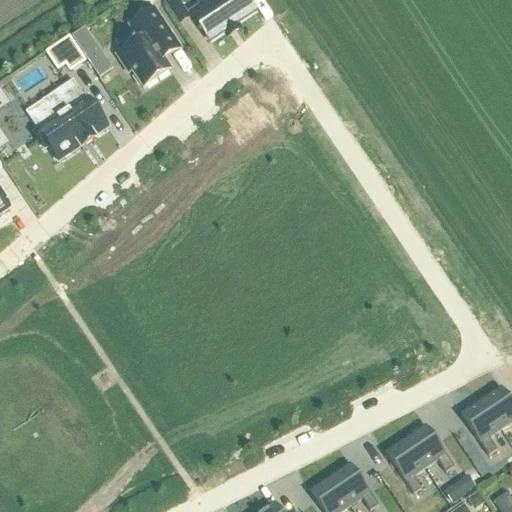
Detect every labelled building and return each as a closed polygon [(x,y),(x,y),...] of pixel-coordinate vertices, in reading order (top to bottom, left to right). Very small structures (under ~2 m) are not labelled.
[(206,11),(195,19),(211,43),(256,13),(246,0),(212,0),(203,6),(206,11)] [(181,53),(172,38),(155,13),(130,29),(140,44),(136,47),(135,46),(132,47),(133,49),(118,59),(129,76),(133,74),(144,92),(171,74),(164,64),(181,53)] [(84,33),(73,40),(82,53),(93,47),(84,33)] [(70,42),(47,57),(58,74),(66,69),(71,75),(86,65),(70,42)] [(49,151),(59,166),(81,151),(83,154),(96,145),(94,141),(108,131),(88,101),(86,103),(74,85),(43,105),(55,124),(35,137),(45,153),(49,151)] [(0,218),(10,212),(0,196),(0,218)] [(511,407),(502,392),(482,406),(501,435),(511,427),(511,407)] [(501,435),(482,406),(461,419),(489,461),(497,455),(489,443),(501,435)] [(427,431),(406,444),(426,473),(438,465),(446,478),(454,472),(427,431)] [(426,473),(406,444),(386,458),(414,499),(422,493),(414,481),(426,473)] [(351,469),(331,482),(350,511),(362,503),(367,511),(376,511),(379,510),(351,469)] [(468,480),(458,487),(465,497),(475,490),(468,480)] [(349,511),(350,511),(331,482),(310,496),(321,511),(349,511)] [(477,496),(469,501),(476,511),(478,511),(485,507),(477,496)] [(511,511),(511,503),(507,497),(494,506),(498,511),(511,511)]
